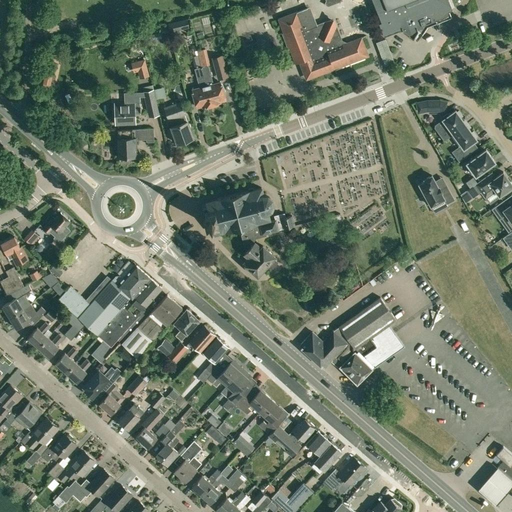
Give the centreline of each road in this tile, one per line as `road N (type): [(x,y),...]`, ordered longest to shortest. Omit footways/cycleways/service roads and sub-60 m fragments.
road 1 (tertiary): [(142,192),(180,169),(511,43)]
road 2 (primary): [(465,511),(187,267)]
road 3 (residential): [(429,507),(174,284),(187,267)]
road 4 (unknown): [(436,319),(501,404),(465,430),(395,366),(407,347)]
road 5 (residential): [(190,511),(0,340)]
road 6 (unknown): [(280,349),(392,277),(403,279),(436,319)]
